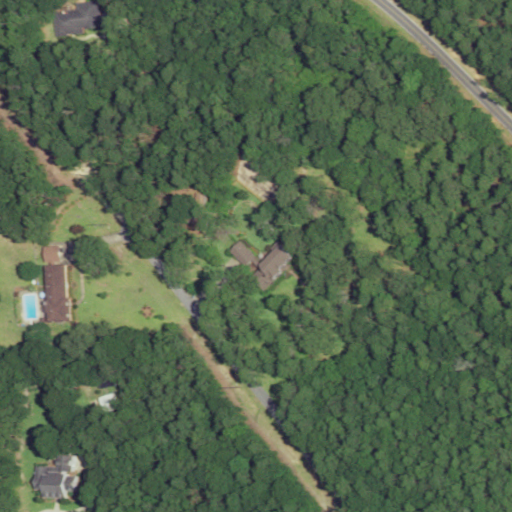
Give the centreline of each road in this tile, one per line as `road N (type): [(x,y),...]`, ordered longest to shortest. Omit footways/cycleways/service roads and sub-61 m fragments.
road 1 (residential): [(342,511),(148,257),(84,203)]
road 2 (residential): [(511,135),(374,0)]
